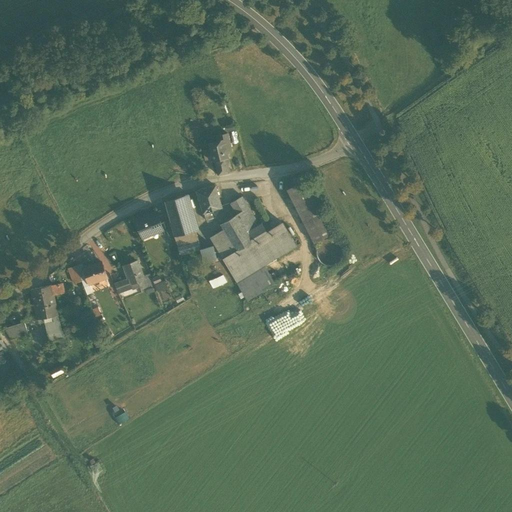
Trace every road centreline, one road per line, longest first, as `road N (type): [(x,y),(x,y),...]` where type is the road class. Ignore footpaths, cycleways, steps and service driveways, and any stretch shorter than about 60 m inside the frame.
road 1 (residential): [(354,142),(303,166),(154,196),(0,298)]
road 2 (tertiary): [(511,399),(354,142)]
road 3 (track): [(0,329),(112,511)]
road 4 (tertiary): [(354,142),(309,73),(228,0)]
